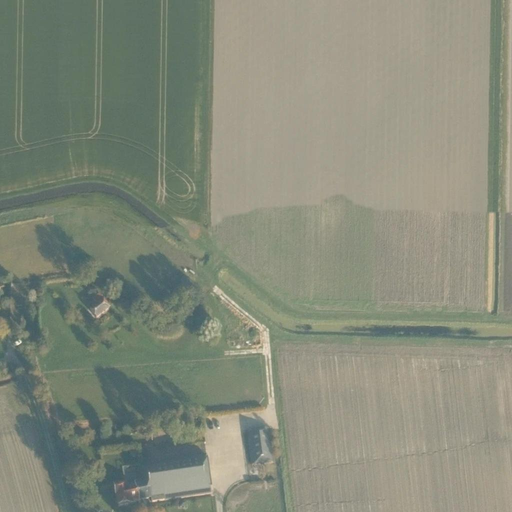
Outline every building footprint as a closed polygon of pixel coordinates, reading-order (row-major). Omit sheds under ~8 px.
[(189,281),(184,277),(181,282),(185,285),(189,281)] [(23,286),(8,286),(8,305),(6,305),(6,330),(19,330),(20,308),(22,308),(23,286)] [(97,319),(110,308),(99,294),(92,300),(96,305),(90,311),(97,319)] [(272,463),(268,431),(247,433),(251,466),(272,463)] [(139,482),(142,500),(151,499),(152,503),(164,501),(211,494),(212,494),(206,457),(206,456),(137,466),(137,467),(139,482)] [(129,503),(142,500),(139,482),(134,483),(135,489),(128,491),(128,487),(125,488),(125,484),(113,486),(115,498),(116,498),(118,507),(129,505),(129,503)]
